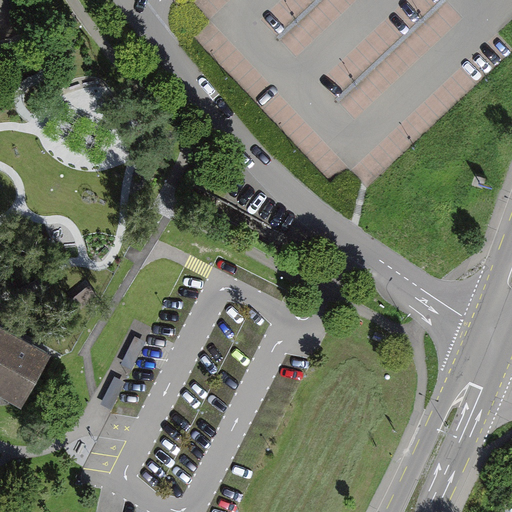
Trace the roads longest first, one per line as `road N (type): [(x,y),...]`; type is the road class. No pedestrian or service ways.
road 1 (residential): [(127,0),(261,161),(355,245),(479,330)]
road 2 (secondary): [(479,330),(392,511)]
road 3 (secondary): [(432,511),(501,352)]
